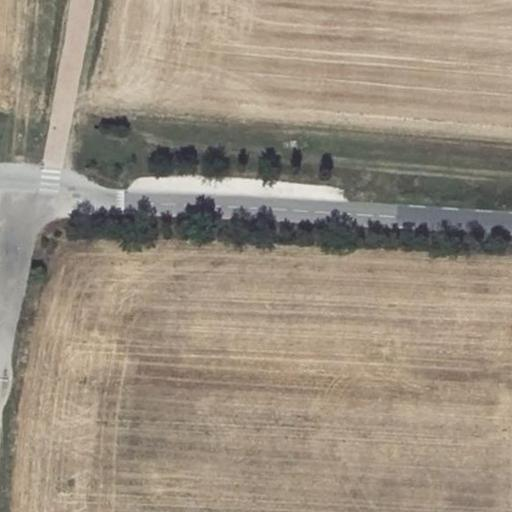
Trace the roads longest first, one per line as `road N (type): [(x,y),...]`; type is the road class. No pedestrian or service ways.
road 1 (unclassified): [(511,222),(109,202),(62,181),(0,175)]
road 2 (track): [(48,179),(21,113),(33,0)]
road 3 (track): [(80,0),(48,179)]
